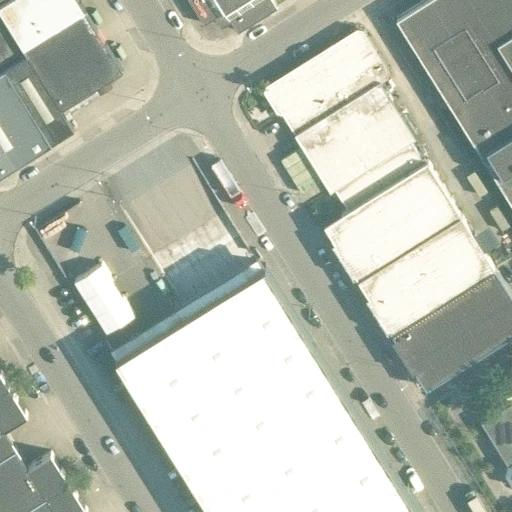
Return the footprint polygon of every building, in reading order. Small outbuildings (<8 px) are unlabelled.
[(0,7),(3,12),(28,52),(62,107),(124,68),(81,0),(3,0),(0,2),(0,7)] [(231,18),(239,30),(279,5),(275,0),(191,0),(205,22),(217,15),(222,24),(231,18)] [(511,0),(423,0),(398,16),(408,33),(487,159),(493,155),(499,165),(493,169),(511,199),(511,0)] [(0,19),(0,13),(3,12),(0,7),(0,61),(19,50),(0,19)] [(266,83),(264,90),(277,110),(283,111),(295,130),(331,188),(335,186),(348,206),(341,211),(342,213),(344,212),(350,223),(334,233),(333,234),(335,238),(356,272),(359,276),(427,233),(462,211),(428,157),(423,159),(414,144),(410,139),(416,135),(381,79),(387,75),(389,68),(379,51),(373,50),(374,44),(364,27),(357,26),(344,34),(343,39),(337,38),(323,47),(321,53),(316,51),(302,60),(301,66),(295,65),(281,73),(280,79),(274,78),(266,83)] [(62,107),(28,52),(0,69),(0,173),(74,127),(62,107)] [(359,276),(393,330),(496,266),(462,211),(359,276)] [(422,511),(266,261),(116,355),(214,511),(422,511)] [(511,292),(496,266),(393,330),(427,385),(511,332),(511,292)] [(0,388),(10,382),(0,366),(0,388)] [(0,455),(17,444),(6,426),(28,411),(10,382),(0,388),(0,455)] [(511,400),(499,409),(482,419),(509,463),(507,472),(511,480),(511,400)] [(0,455),(0,511),(14,511),(70,478),(51,449),(29,463),(17,444),(0,455)] [(14,511),(81,511),(88,508),(70,478),(14,511)]
